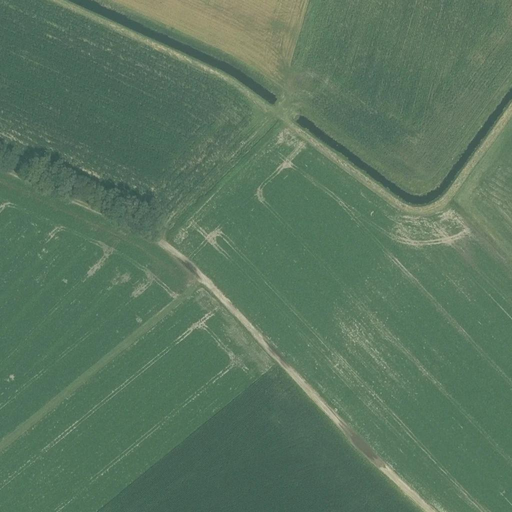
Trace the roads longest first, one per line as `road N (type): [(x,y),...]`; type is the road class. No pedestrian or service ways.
road 1 (track): [(425,511),(199,278)]
road 2 (track): [(199,278),(159,240),(0,167)]
